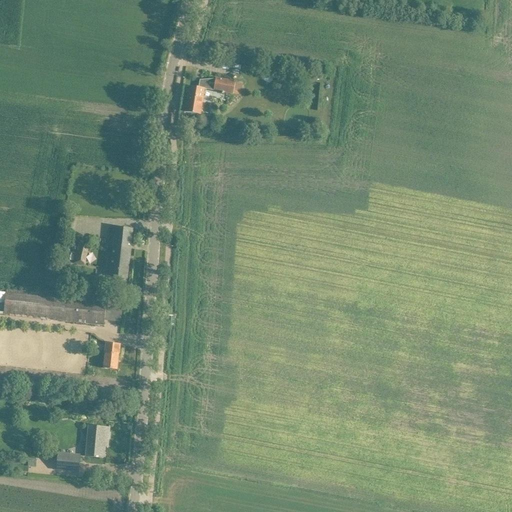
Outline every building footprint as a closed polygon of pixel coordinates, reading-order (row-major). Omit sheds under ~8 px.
[(307,72),(302,78),(308,83),(313,76),(307,72)] [(185,112),(195,114),(200,115),(204,89),(213,90),(213,91),(233,94),(241,96),(243,82),(235,81),(216,77),(216,78),(200,80),(198,88),(189,86),(185,112)] [(110,183),(121,184),(131,185),(132,173),(105,171),(105,170),(82,168),(81,178),(104,180),(104,176),(110,177),(110,183)] [(108,288),(116,289),(126,290),(133,229),(113,227),(111,248),(112,248),(108,288)] [(77,241),(73,262),(86,264),(89,243),(88,243),(89,240),(80,239),(79,242),(77,241)] [(3,313),(94,324),(104,325),(104,320),(121,322),(123,311),(114,310),(115,300),(106,299),(106,300),(6,289),(3,313)] [(104,369),(107,369),(117,370),(119,345),(107,343),(106,353),(105,352),(104,369)] [(86,457),(93,457),(103,458),(104,443),(108,443),(109,428),(88,426),(86,457)] [(58,454),(57,467),(57,470),(78,472),(80,456),(58,454)]
